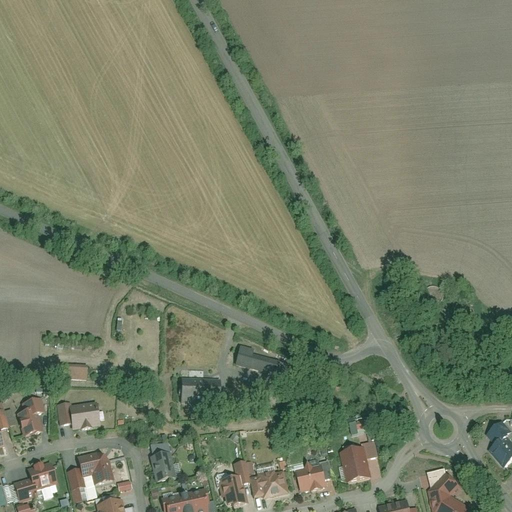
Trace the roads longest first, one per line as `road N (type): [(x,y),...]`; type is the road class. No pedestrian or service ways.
road 1 (residential): [(384,342),(328,361),(0,209)]
road 2 (residential): [(199,0),(384,342)]
road 3 (residential): [(0,466),(117,446),(132,452),(145,511)]
road 4 (residential): [(300,511),(373,496),(424,443)]
